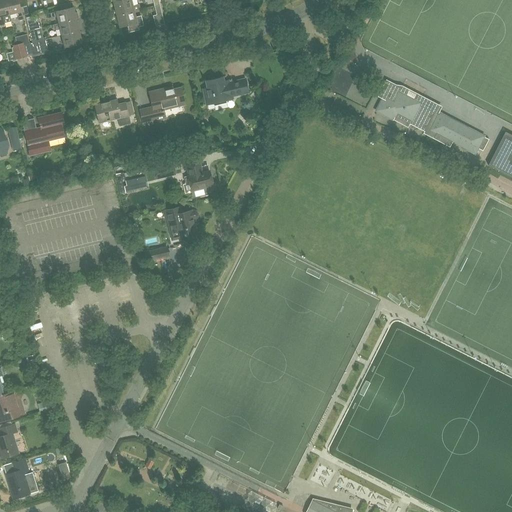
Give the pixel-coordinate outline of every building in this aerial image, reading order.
[(11,21),(6,0),(0,0),(0,25),(5,24),(4,23),(11,21)] [(6,0),(11,21),(10,14),(17,13),(19,21),(24,20),(23,15),(28,14),(24,0),(6,0)] [(126,0),(114,3),(117,15),(135,10),(140,9),(139,4),(133,6),(132,0),(126,0)] [(56,12),(48,14),(49,19),(57,17),(59,24),(77,19),(79,19),(77,12),(75,13),(72,2),(60,5),(61,11),(56,12)] [(140,9),(135,10),(117,15),(120,27),(128,25),(130,32),(139,30),(138,27),(143,26),(141,16),(136,17),(135,11),(140,9)] [(59,24),(52,25),(53,29),(55,30),(60,29),(62,35),(79,31),(77,19),(59,24)] [(79,31),(62,35),(65,47),(82,43),(79,31)] [(16,59),(27,57),(24,45),(23,43),(13,45),(16,59)] [(41,53),(38,44),(30,46),(30,44),(24,45),(27,57),(41,53)] [(208,89),(203,90),(207,105),(233,99),(232,96),(249,92),(246,79),(229,83),(229,81),(224,82),(223,77),(206,81),(208,89)] [(382,99),(376,111),(408,127),(410,124),(424,131),(423,133),(450,147),(453,142),(475,153),(478,148),(483,151),(489,139),(484,137),(484,136),(439,113),(434,122),(431,121),(439,105),(423,97),(420,103),(400,92),(401,89),(395,86),(396,85),(386,80),(378,97),(382,99)] [(166,88),(149,92),(153,109),(140,112),(144,124),(166,119),(164,109),(186,104),(182,88),(167,91),(166,88)] [(129,116),(126,103),(119,104),(118,100),(95,105),(99,121),(106,119),(107,121),(118,119),(120,126),(131,124),(129,116)] [(41,128),(25,132),(28,146),(28,150),(29,156),(51,151),(49,141),(65,137),(62,125),(65,124),(62,113),(39,118),(41,128)] [(22,149),(16,127),(15,127),(9,129),(8,129),(13,151),(22,149)] [(0,154),(1,156),(7,154),(10,145),(2,131),(0,131),(0,154)] [(511,135),(505,132),(488,165),(511,177),(511,135)] [(156,180),(176,175),(173,162),(153,168),(156,180)] [(200,164),(188,167),(185,167),(186,172),(189,171),(190,177),(187,178),(185,180),(186,185),(188,186),(191,185),(193,198),(207,195),(205,188),(213,186),(210,172),(202,174),(200,164)] [(129,191),(140,188),(137,178),(125,180),(126,186),(124,186),(125,193),(129,192),(129,191)] [(177,211),(177,209),(166,212),(172,241),(178,239),(178,241),(180,240),(185,239),(185,241),(186,243),(187,244),(189,245),(191,244),(193,243),(193,241),(193,239),(193,237),(197,236),(194,220),(195,220),(197,219),(198,217),(198,215),(197,213),(195,212),(194,212),(192,212),(191,208),(177,211)] [(167,246),(148,250),(151,260),(155,259),(170,255),(167,246)] [(5,395),(0,396),(0,422),(0,424),(5,422),(11,420),(26,415),(24,407),(21,399),(18,390),(13,391),(7,393),(4,394),(5,395)] [(0,429),(2,436),(0,436),(0,455),(1,459),(19,453),(13,434),(18,432),(15,424),(0,429)] [(150,469),(154,462),(148,459),(145,466),(150,469)] [(7,475),(6,475),(13,499),(31,494),(37,492),(32,473),(30,474),(25,460),(13,464),(16,472),(7,475)] [(70,477),(66,462),(58,465),(63,480),(70,477)] [(351,511),(352,509),(340,505),(338,508),(329,503),(327,507),(313,499),(307,511),(306,511),(351,511)]
